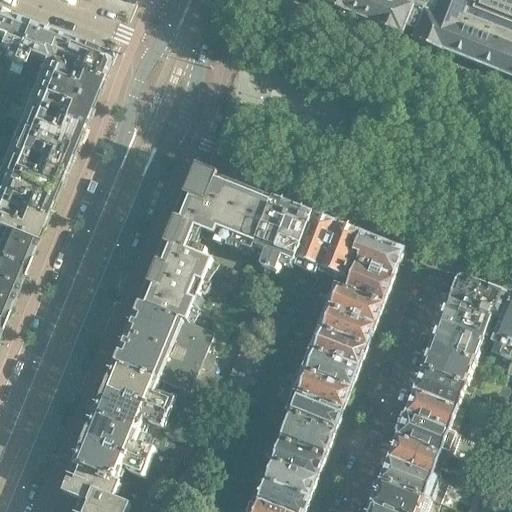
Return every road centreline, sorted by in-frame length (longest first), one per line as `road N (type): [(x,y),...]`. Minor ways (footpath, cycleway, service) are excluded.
road 1 (tertiary): [(13,511),(150,176),(182,123)]
road 2 (tertiary): [(154,48),(0,438)]
road 3 (residential): [(446,238),(194,141),(182,123)]
road 4 (residential): [(345,511),(446,238)]
road 5 (residential): [(154,48),(30,0)]
